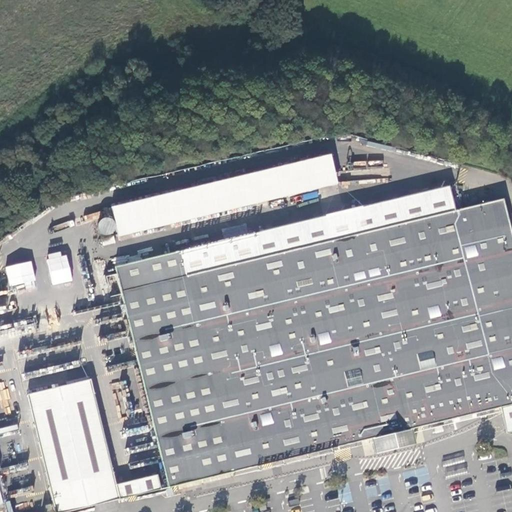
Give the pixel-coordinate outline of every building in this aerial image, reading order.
[(330,157),(111,208),(118,237),(337,187),(330,157)] [(455,215),(449,189),(116,267),(168,490),(249,472),(332,453),(371,443),(372,446),(373,449),(375,454),(415,445),(413,438),(412,434),(500,413),(501,421),(505,438),(511,436),(511,247),(502,204),(455,215)] [(110,219),(106,219),(102,219),(99,222),(97,226),(97,229),(98,233),(101,235),(105,236),(110,236),(113,234),(114,231),(115,227),(114,224),(112,221),(110,219)] [(76,254),(50,259),(53,272),(79,267),(76,254)] [(33,263),(1,271),(4,282),(35,275),(33,263)] [(79,385),(27,398),(54,511),(75,511),(160,492),(156,478),(115,487),(90,383),(79,385)]
